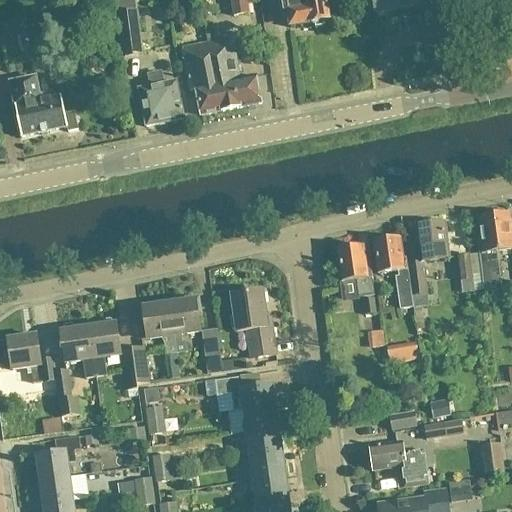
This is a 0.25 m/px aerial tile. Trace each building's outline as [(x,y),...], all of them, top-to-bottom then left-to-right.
[(114,0),(117,16),(135,13),(133,0),(114,0)] [(248,16),(246,0),(229,0),(232,18),(248,16)] [(279,0),(283,22),(288,21),(290,29),(310,26),(314,31),(323,29),(325,24),(328,24),(323,0),(279,0)] [(371,0),(375,18),(398,14),(404,18),(411,19),(417,16),(421,10),(444,7),(443,0),(371,0)] [(123,58),(141,55),(135,13),(117,16),(123,58)] [(206,46),(220,114),(260,106),(254,79),(238,82),(230,41),(206,46)] [(220,114),(206,46),(180,51),(189,94),(195,93),(200,119),(220,114)] [(183,122),(174,83),(162,86),(159,74),(146,77),(149,89),(137,92),(145,130),(183,122)] [(38,98),(34,81),(8,86),(19,141),(65,132),(65,135),(76,133),(73,116),(65,118),(61,99),(51,101),(50,95),(38,98)] [(477,247),(482,283),(484,296),(502,294),(497,256),(511,253),(511,241),(509,216),(505,216),(502,213),(496,214),(494,218),(479,220),(483,246),(477,247)] [(414,266),(408,267),(412,300),(427,298),(423,265),(448,262),(444,228),(416,231),(418,248),(412,249),(414,266)] [(402,262),(399,242),(387,244),(384,241),(379,242),(377,245),(373,246),(378,278),(398,275),(398,280),(395,280),(400,313),(413,311),(406,262),(402,262)] [(365,269),(362,250),(352,251),(349,249),(341,250),(339,253),(337,253),(341,286),(355,284),(358,302),(374,300),(369,269),(365,269)] [(472,283),(469,260),(457,261),(460,285),(472,283)] [(262,294),(230,299),(235,335),(247,334),(251,362),(275,358),(271,330),(267,330),(262,294)] [(362,303),(364,318),(376,317),(374,301),(362,303)] [(168,309),(174,358),(186,357),(184,345),(181,346),(180,339),(197,336),(193,306),(182,307),(181,302),(169,303),(170,309),(168,309)] [(151,311),(140,313),(144,344),(164,341),(165,348),(163,349),(164,360),(174,358),(168,309),(163,310),(162,304),(150,307),(151,311)] [(99,330),(87,332),(94,379),(105,378),(103,366),(100,367),(99,363),(117,360),(112,328),(111,328),(109,328),(108,325),(106,323),(99,324),(98,327),(99,330)] [(60,335),(59,336),(64,368),(85,365),(85,369),(82,370),(83,381),(94,379),(87,332),(72,334),(72,331),(70,328),(63,329),(61,333),(62,336),(60,336),(60,335)] [(385,351),(387,333),(371,331),(369,349),(385,351)] [(55,384),(54,378),(52,363),(39,365),(36,339),(7,343),(12,375),(29,372),(32,387),(55,384)] [(219,378),(214,342),(202,344),(207,380),(219,378)] [(408,365),(418,363),(415,345),(405,347),(408,365)] [(131,352),(133,366),(136,389),(146,387),(141,350),(131,352)] [(122,396),(127,395),(137,394),(136,389),(133,366),(119,368),(122,396)] [(66,377),(54,378),(55,384),(61,423),(71,421),(79,420),(77,403),(70,404),(66,377)] [(234,414),(242,413),(242,412),(273,408),(270,388),(240,392),(239,382),(214,385),(216,400),(232,398),(234,414)] [(232,398),(216,400),(218,416),(234,414),(232,398)] [(242,413),(246,436),(276,432),(273,408),(242,412),(242,413)] [(162,410),(157,410),(145,412),(146,425),(163,422),(162,410)] [(391,434),(416,430),(414,414),(388,419),(391,434)] [(148,438),(150,438),(165,436),(163,422),(146,425),(148,438)] [(425,443),(445,440),(443,426),(423,429),(425,443)] [(128,446),(144,444),(145,444),(143,430),(126,433),(128,446)] [(235,462),(249,460),(280,456),(276,432),(246,436),(232,438),(235,462)] [(370,451),(373,475),(405,471),(407,492),(429,489),(424,455),(404,458),(402,447),(370,451)] [(499,448),(481,450),(484,478),(503,475),(499,448)] [(36,459),(39,484),(68,480),(66,466),(74,465),(72,453),(36,459)] [(249,460),(252,484),(283,479),(280,456),(249,460)] [(170,470),(168,459),(168,457),(151,460),(153,473),(170,470)] [(170,470),(153,473),(155,486),(172,483),(170,470)] [(286,503),(283,479),(252,484),(254,496),(242,497),(244,509),(286,503)] [(43,510),(72,506),(68,480),(39,484),(43,510)] [(150,481),(134,483),(135,496),(152,494),(150,481)] [(458,483),(448,485),(450,506),(461,505),(458,483)] [(154,507),(152,494),(135,496),(137,509),(154,507)] [(378,507),(378,511),(448,511),(446,494),(425,497),(425,501),(378,507)] [(287,511),(286,503),(244,509),(244,511),(287,511)]
